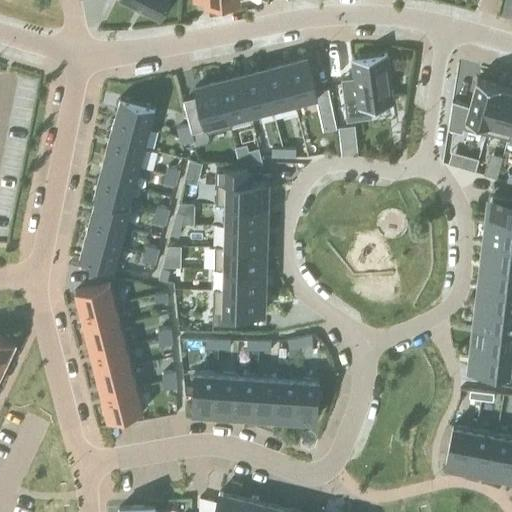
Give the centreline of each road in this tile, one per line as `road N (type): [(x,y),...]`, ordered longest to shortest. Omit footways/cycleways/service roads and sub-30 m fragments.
road 1 (residential): [(359,343),(366,370),(357,410),(337,460),(316,474),(209,444),(81,464)]
road 2 (residential): [(445,24),(354,14),(80,54)]
road 3 (residential): [(425,165),(396,172),(335,163),(304,178),(288,216),(283,251),(296,285),(359,343)]
road 4 (residential): [(359,343),(436,317),(455,302),(465,212),(425,165)]
road 5 (residential): [(80,54),(37,280)]
road 6 (residential): [(37,280),(81,464)]
road 7 (residential): [(425,165),(445,24)]
